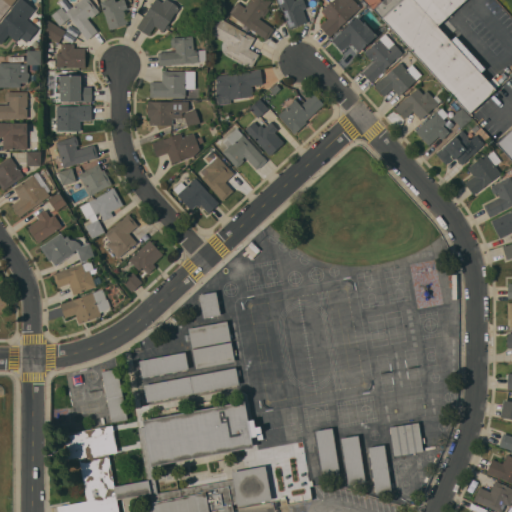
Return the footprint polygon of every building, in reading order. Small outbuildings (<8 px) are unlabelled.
[(17,41),(9,34),(2,43),(0,41),(0,22),(12,8),(12,7),(17,0),(24,0),(35,8),(27,18),(38,28),(27,42),(20,36),(17,41)] [(70,17),(60,25),(51,14),(61,6),(65,11),(79,0),(90,0),(99,11),(91,17),(90,15),(87,17),(97,31),(87,39),(70,17)] [(100,1),(102,0),(114,0),(115,1),(118,0),(124,0),(127,8),(123,9),(128,22),(109,29),(100,1)] [(154,0),(160,0),(163,2),(164,0),(170,0),(180,7),(176,12),(175,12),(163,31),(155,25),(148,35),(136,27),(154,0)] [(274,28),(266,39),(229,12),(237,1),(245,7),(249,0),(271,0),(267,7),(269,8),(263,17),(261,15),(259,18),(274,28)] [(278,0),(303,0),(306,7),(303,9),(307,21),(288,29),(287,25),(278,0)] [(331,0),(353,0),(360,7),(329,36),(319,25),(328,17),(321,10),(331,0)] [(401,0),(382,18),(373,8),(381,0),(401,0)] [(465,0),(438,25),(448,37),(452,33),(455,37),(452,40),(496,88),(469,113),(382,18),(401,0),(465,0)] [(332,39),(341,31),(357,16),(363,22),(365,21),(371,28),(371,29),(377,35),(359,52),(358,50),(356,52),(348,44),(342,50),(332,39)] [(247,64),(225,51),(229,43),(214,34),(217,29),(214,27),(220,17),(255,37),(249,47),(259,54),(252,67),(247,64)] [(65,30),(58,42),(46,35),(46,18),(65,30)] [(374,60),(372,58),(371,59),(364,51),(368,48),(368,49),(379,39),(379,38),(385,32),(403,53),(386,68),(371,82),(362,71),(374,60)] [(159,65),(158,52),(176,50),(175,47),(173,47),(172,45),(171,45),(171,39),(172,39),(171,37),(192,35),(194,49),(199,48),(199,49),(205,48),(206,56),(199,57),(200,61),(185,63),(186,66),(162,67),(162,65),(159,65)] [(56,67),(56,52),(61,52),(61,43),(71,43),(71,47),(85,47),(85,67),(56,67)] [(27,63),(27,49),(41,49),(42,63),(27,63)] [(400,61),(406,69),(410,66),(420,77),(399,95),(392,88),(384,95),(374,84),(400,61)] [(27,64),(27,71),(29,72),(29,73),(30,75),(29,76),(28,77),(28,82),(21,82),(21,87),(0,86),(0,62),(21,62),(21,64),(27,64)] [(255,70),(255,69),(260,68),(262,83),(251,85),(253,95),(230,99),(230,102),(217,104),(216,95),(216,76),(255,70)] [(155,96),(150,96),(150,81),(162,81),(162,71),(184,71),(184,70),(195,70),(195,88),(185,88),(185,96),(155,96)] [(92,86),(91,101),(61,101),(61,91),(56,91),(56,74),(83,74),(83,86),(92,86)] [(274,94),(270,90),(277,84),(281,88),(274,94)] [(436,94),(441,99),(438,102),(439,103),(433,108),(433,107),(421,119),(413,110),(405,118),(395,107),(403,99),(404,100),(417,87),(423,93),(427,90),(433,97),(436,94)] [(27,118),(22,118),(22,117),(6,117),(6,119),(2,119),(2,117),(0,117),(0,104),(5,104),(9,104),(9,101),(6,101),(6,99),(5,99),(5,92),(6,92),(6,90),(12,90),(12,91),(27,91),(27,118)] [(294,133),(291,130),(292,129),(278,115),(295,99),(301,105),(314,92),(324,103),(306,120),(307,122),(294,133)] [(258,117),(250,109),(260,99),(268,108),(258,117)] [(182,118),(173,118),(173,124),(150,124),(150,117),(147,117),(148,100),(189,101),(188,110),(182,112),(182,118)] [(452,106),(457,102),(461,106),(456,111),(452,106)] [(89,105),(89,104),(91,104),(91,120),(80,120),(80,130),(50,130),(50,116),(56,116),(56,105),(89,105)] [(415,130),(418,127),(419,127),(437,110),(437,111),(441,107),(448,114),(443,118),(447,121),(443,124),(450,132),(442,139),(439,135),(429,145),(415,130)] [(451,116),(462,107),(471,117),(461,127),(451,116)] [(196,109),(200,122),(188,126),(183,113),(196,109)] [(245,128),(254,120),(259,126),(261,124),(264,127),(271,121),(278,128),(274,131),(284,141),(269,155),(267,152),(245,128)] [(3,136),(0,136),(0,122),(11,122),(11,121),(27,122),(27,148),(8,148),(3,148),(3,136)] [(243,134),(243,133),(263,155),(267,159),(257,169),(244,156),(242,158),(244,160),(237,167),(222,151),(227,146),(222,141),(227,137),(226,136),(236,127),(243,134)] [(462,164),(456,157),(454,159),(453,157),(446,164),(436,153),(439,149),(440,150),(462,129),(471,138),(475,134),(484,143),(462,164)] [(511,159),(497,143),(511,129),(511,159)] [(176,134),(181,132),(182,137),(194,132),(196,138),(202,136),(204,142),(198,144),(200,149),(193,155),(171,163),(168,152),(157,156),(152,142),(154,141),(163,138),(163,139),(172,135),(171,133),(175,131),(176,134)] [(63,167),(63,166),(57,167),(53,157),(60,155),(56,141),(76,135),(79,145),(76,146),(77,149),(94,144),(98,157),(63,167)] [(41,165),(26,165),(26,150),(41,150),(41,165)] [(467,167),(486,153),(487,155),(494,150),(501,160),(495,165),(501,173),(473,194),(465,182),(473,176),(467,167)] [(202,177),(209,171),(205,167),(211,161),(208,158),(214,153),(217,156),(218,155),(234,173),(225,181),(233,190),(223,200),(202,177)] [(24,175),(4,190),(0,184),(0,162),(10,155),(24,175)] [(78,174),(98,163),(102,169),(104,168),(112,183),(90,195),(78,174)] [(58,171),(72,167),(76,180),(62,184),(58,171)] [(44,201),(43,200),(20,216),(11,204),(20,197),(14,187),(38,171),(53,192),(50,195),(51,196),(44,201)] [(509,176),(510,177),(511,176),(511,205),(489,217),(483,205),(499,196),(498,193),(495,195),(494,193),(493,193),(490,188),(491,187),(490,186),(509,176)] [(219,202),(209,211),(210,211),(208,213),(200,204),(199,206),(197,204),(192,209),(177,194),(178,193),(173,188),(181,181),(186,186),(195,177),(219,202)] [(114,187),(123,204),(110,211),(113,215),(104,220),(99,212),(95,214),(105,231),(92,238),(85,225),(91,222),(89,217),(86,218),(80,206),(114,187)] [(67,203),(56,210),(49,200),(60,193),(67,203)] [(42,240),(39,242),(37,240),(37,241),(28,228),(29,228),(27,226),(38,218),(36,215),(45,209),(50,216),(54,214),(62,226),(42,240)] [(511,209),(511,231),(500,237),(491,220),(511,209)] [(126,216),(126,215),(129,213),(138,224),(129,232),(136,242),(118,257),(107,244),(111,240),(105,233),(126,216)] [(74,252),(55,265),(51,259),(49,260),(40,247),(60,232),(64,237),(67,235),(70,239),(74,239),(79,241),(81,245),(89,242),(94,256),(81,261),(77,249),(73,250),(74,252)] [(129,259),(149,239),(163,253),(153,263),(156,266),(148,273),(142,266),(138,269),(129,259)] [(511,242),(511,257),(506,259),(502,246),(511,242)] [(82,262),(82,263),(91,260),(94,268),(97,267),(98,271),(91,273),(96,286),(77,292),(78,293),(73,294),(69,283),(58,287),(53,273),(57,271),(58,271),(82,262)] [(142,282),(132,291),(122,281),(133,271),(142,282)] [(79,323),(75,313),(65,317),(60,303),(92,291),(93,292),(102,288),(106,299),(108,298),(111,306),(100,312),(101,315),(79,323)] [(0,290),(9,290),(9,306),(9,313),(1,313),(1,311),(0,311),(0,290)] [(216,291),(220,314),(203,317),(199,294),(216,291)] [(227,320),(231,339),(192,347),(188,327),(227,320)] [(196,368),(192,348),(231,341),(235,360),(196,368)] [(185,351),(189,368),(142,377),(139,360),(185,351)] [(101,371),(117,367),(127,418),(111,421),(101,371)] [(143,384),(236,367),(239,384),(147,401),(143,384)] [(74,384),(72,375),(81,373),(82,382),(74,384)] [(511,418),(500,416),(503,399),(511,400),(511,418)] [(152,465),(157,492),(233,478),(238,503),(232,504),(234,511),(58,511),(57,506),(87,500),(79,456),(65,459),(61,434),(112,424),(117,451),(108,453),(114,485),(147,479),(137,427),(144,426),(143,419),(245,400),(253,446),(152,465)] [(418,421),(423,450),(394,455),(389,426),(418,421)] [(332,427),(339,472),(322,474),(315,430),(332,427)] [(511,449),(504,447),(498,446),(503,432),(511,435),(511,449)] [(366,481),(348,484),(341,437),(358,434),(366,481)] [(392,490),(376,493),(368,446),(384,444),(392,490)] [(511,482),(499,476),(499,477),(486,471),(492,458),(502,463),(506,453),(511,455),(511,482)] [(231,471),(265,465),(272,499),(238,505),(238,503),(233,478),(231,471)] [(501,511),(477,501),(473,500),(479,486),(490,491),(495,480),(511,487),(511,501),(510,506),(505,503),(501,511)]
